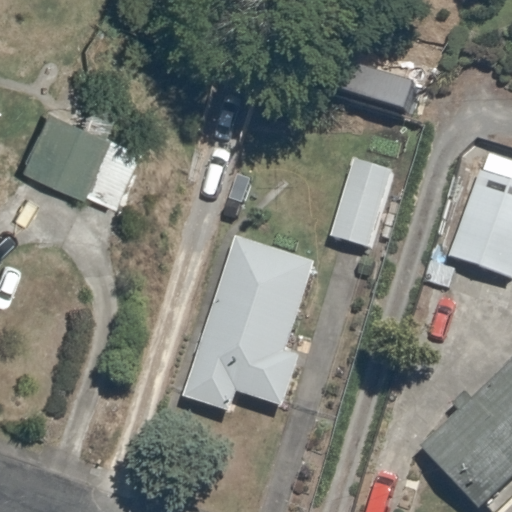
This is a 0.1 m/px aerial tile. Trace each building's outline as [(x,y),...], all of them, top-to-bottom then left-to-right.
[(139,156),(48,117),(23,174),(114,214),(139,156)] [(356,166),(334,243),(372,254),(395,178),(356,166)] [(511,185),(485,176),(453,263),(511,283),(511,185)] [(233,419),(240,399),(287,415),(304,364),(288,359),(318,271),(241,244),(187,403),(233,419)] [(511,370),(424,455),(478,511),(487,511),(511,488),(511,370)]
